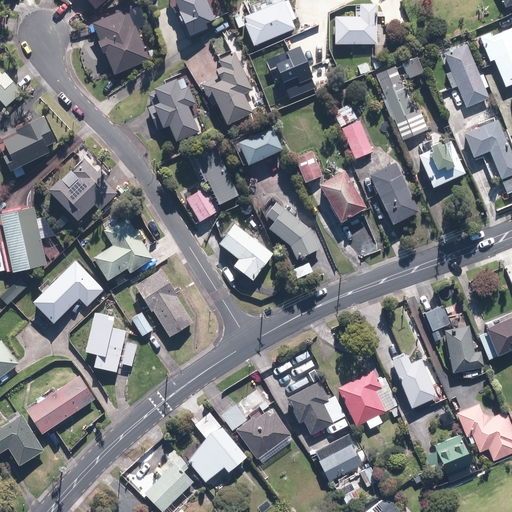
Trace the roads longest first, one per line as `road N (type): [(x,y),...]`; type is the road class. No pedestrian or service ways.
road 1 (residential): [(39,17),(64,83),(144,174),(250,342)]
road 2 (residential): [(511,233),(351,292),(250,342)]
road 3 (residential): [(250,342),(141,419),(49,511)]
